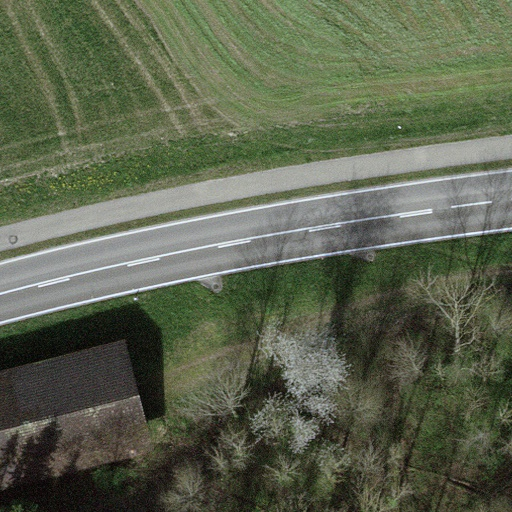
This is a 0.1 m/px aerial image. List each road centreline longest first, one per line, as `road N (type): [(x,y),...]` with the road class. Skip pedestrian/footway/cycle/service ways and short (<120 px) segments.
road 1 (secondary): [(0,300),(351,217),(511,200)]
road 2 (track): [(511,290),(405,299),(185,377)]
